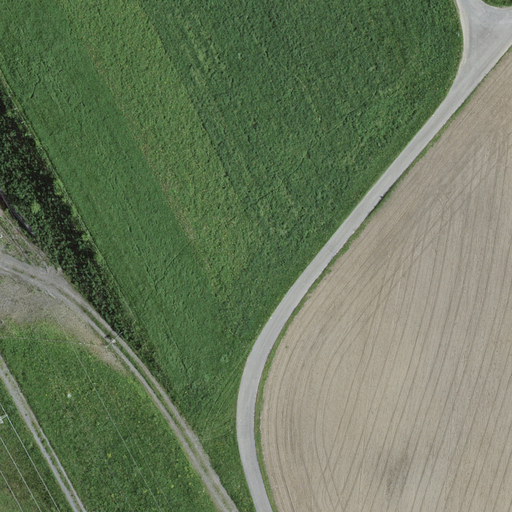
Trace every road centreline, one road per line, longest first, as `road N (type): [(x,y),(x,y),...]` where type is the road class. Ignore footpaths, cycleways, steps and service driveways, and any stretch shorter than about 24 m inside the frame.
road 1 (residential): [(511,29),(278,313),(255,353),(241,434),(259,511)]
road 2 (track): [(230,511),(145,373),(114,339),(50,284),(0,263)]
